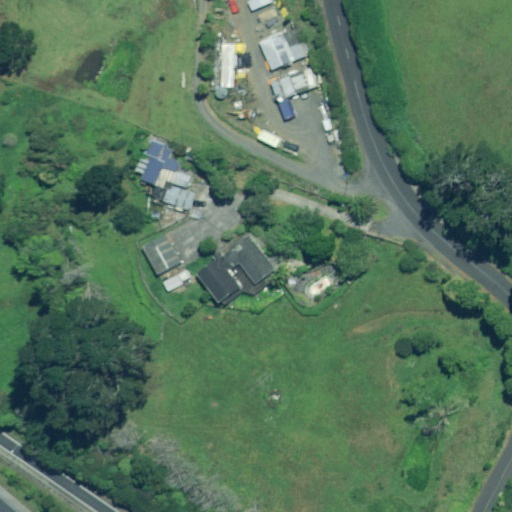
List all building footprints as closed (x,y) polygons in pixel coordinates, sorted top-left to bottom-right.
[(309,55),(296,26),(261,42),(273,70),(309,55)] [(235,57),(226,57),(227,87),(235,87),(235,57)] [(256,64),(247,65),(248,85),(257,84),(256,64)] [(197,180),(199,177),(183,169),(189,156),(155,141),(141,172),(148,175),(141,189),(190,212),(199,193),(206,196),(210,187),(197,180)] [(228,306),(245,293),(260,295),(285,273),(253,234),(228,255),(222,248),(213,255),(218,261),(202,274),(228,306)] [(185,264),(170,236),(149,247),(163,275),(185,264)] [(187,284),(182,275),(168,282),(173,292),(187,284)]
